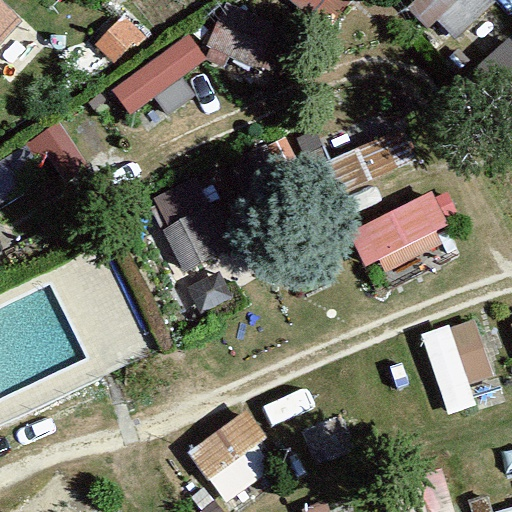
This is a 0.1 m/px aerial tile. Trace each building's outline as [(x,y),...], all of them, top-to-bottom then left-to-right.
[(0,0),(0,61),(40,17),(21,0),(0,0)] [(260,68),(282,28),(231,0),(230,0),(208,40),(260,68)] [(340,0),(295,0),(325,21),(340,0)] [(505,3),(501,0),(423,0),(409,15),(433,40),(446,27),(464,44),(505,3)] [(117,91),(131,110),(204,58),(190,39),(117,91)] [(410,100),(321,139),(347,198),(436,159),(410,100)] [(207,170),(156,199),(198,274),(250,246),(207,170)] [(441,194),(357,235),(387,295),(456,260),(445,238),(459,231),(441,194)] [(448,328),(424,336),(450,412),(474,404),(448,328)] [(278,442),(257,407),(186,450),(224,511),(228,511),(289,475),(271,446),(278,442)] [(0,509),(0,511),(101,511),(68,464),(0,509)] [(458,511),(446,470),(400,483),(408,511),(458,511)] [(315,511),(360,511),(354,494),(314,508),(315,511)]
